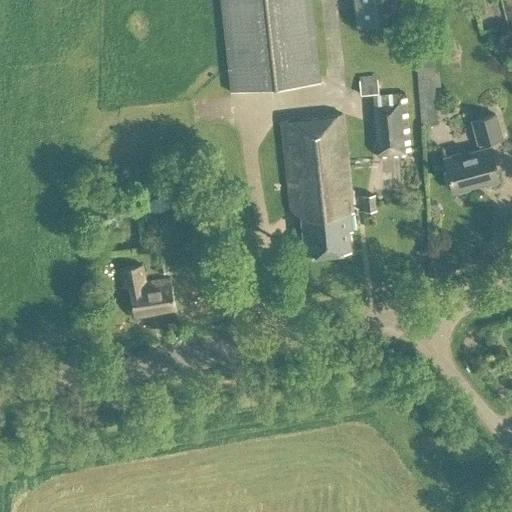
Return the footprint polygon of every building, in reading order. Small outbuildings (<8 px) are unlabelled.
[(220,0),(230,91),(320,81),(310,0),(220,0)] [(353,0),(357,24),(412,18),(410,0),(353,0)] [(378,93),(377,81),(377,79),(359,80),(360,94),(378,93)] [(372,94),(377,159),(410,155),(406,92),(372,94)] [(350,211),(353,211),(342,113),(280,119),(290,208),(301,217),(305,254),(350,249),(348,229),(352,229),(350,211)] [(480,180),(480,183),(499,178),(490,145),(489,146),(487,140),(501,136),(495,113),(472,119),(479,148),(467,152),(466,151),(443,157),(452,190),(472,184),(472,183),(480,180)] [(376,209),(374,194),(362,195),(363,210),(376,209)] [(157,272),(169,270),(166,258),(155,260),(157,272)] [(170,276),(151,280),(150,280),(145,280),(142,263),(120,267),(123,285),(129,284),(134,314),(175,306),(170,276)]
